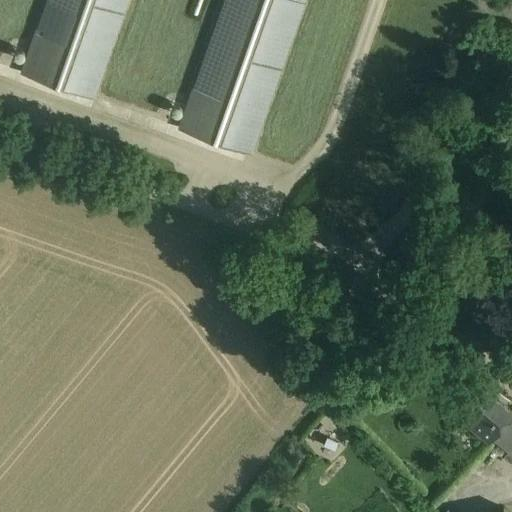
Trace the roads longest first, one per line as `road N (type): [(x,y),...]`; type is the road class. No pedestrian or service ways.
road 1 (track): [(0,137),(277,239),(474,343),(511,372)]
road 2 (track): [(379,0),(331,142),(277,239)]
